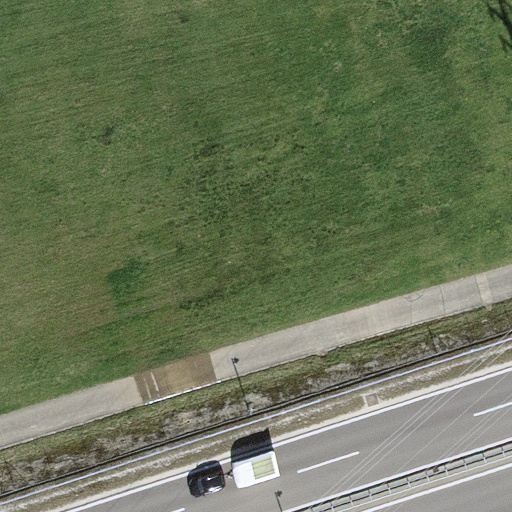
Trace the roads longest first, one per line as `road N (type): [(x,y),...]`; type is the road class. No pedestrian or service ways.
road 1 (track): [(511,282),(0,430)]
road 2 (motorway): [(511,401),(170,511)]
